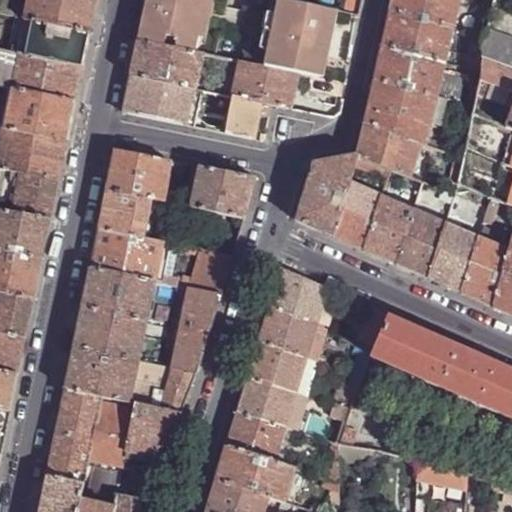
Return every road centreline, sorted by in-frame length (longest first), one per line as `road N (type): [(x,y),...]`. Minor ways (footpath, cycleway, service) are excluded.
road 1 (residential): [(13,511),(95,127)]
road 2 (residential): [(267,239),(187,511)]
road 3 (residential): [(267,239),(511,345)]
road 4 (residential): [(374,0),(352,110),(288,169)]
road 5 (residential): [(288,169),(95,127)]
road 6 (residential): [(95,127),(124,0)]
